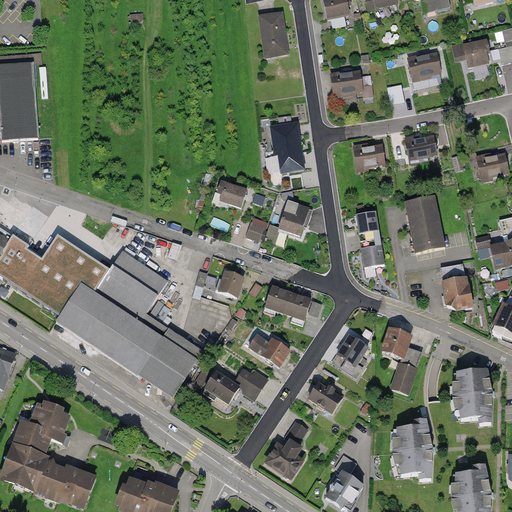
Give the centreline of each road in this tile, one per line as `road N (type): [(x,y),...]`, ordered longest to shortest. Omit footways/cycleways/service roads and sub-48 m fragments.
road 1 (residential): [(343,291),(0,176)]
road 2 (primary): [(0,321),(233,474)]
road 3 (residential): [(233,474),(339,315),(343,291)]
road 4 (residential): [(320,137),(509,102)]
road 5 (residential): [(343,291),(511,362)]
road 6 (residential): [(343,291),(320,137)]
road 7 (residential): [(320,137),(299,0)]
